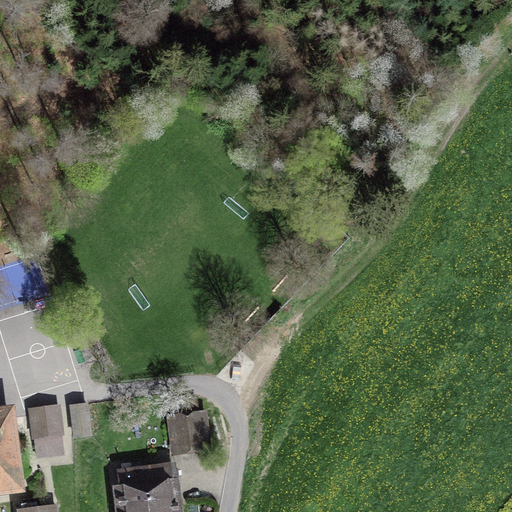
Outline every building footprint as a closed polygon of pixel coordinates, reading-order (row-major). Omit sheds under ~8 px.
[(72,407),(75,437),(91,435),(87,405),(72,407)] [(28,410),(32,439),(63,435),(59,406),(28,410)] [(0,414),(0,490),(18,488),(9,413),(0,414)] [(204,415),(171,419),(175,452),(208,448),(204,415)] [(122,475),(127,511),(171,511),(166,470),(142,473),(142,472),(122,475)]
